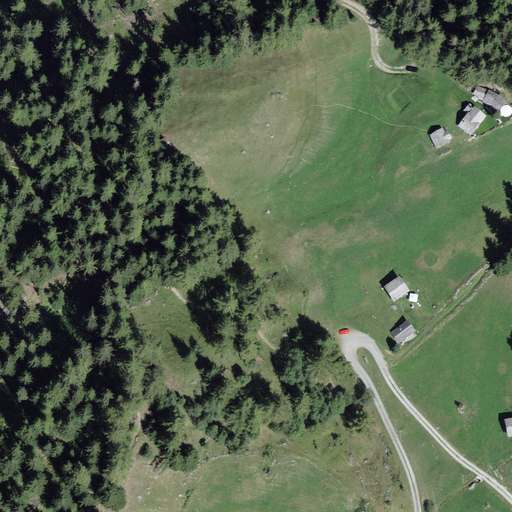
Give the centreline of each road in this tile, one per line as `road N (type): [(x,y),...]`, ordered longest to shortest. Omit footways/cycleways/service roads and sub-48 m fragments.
road 1 (track): [(511,500),(426,429),(366,342)]
road 2 (track): [(335,0),(362,15),(384,72),(413,73),(451,95)]
road 3 (track): [(356,369),(412,481),(416,511)]
